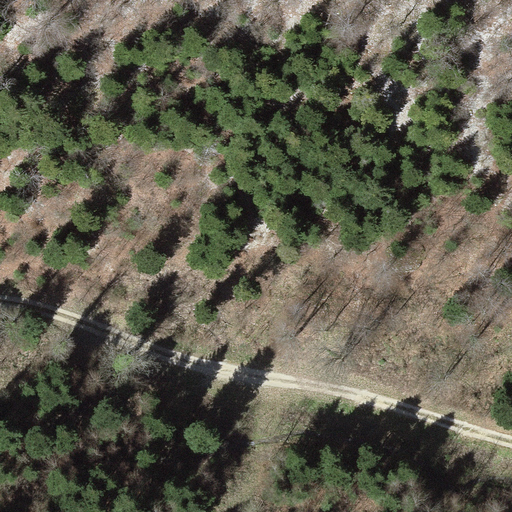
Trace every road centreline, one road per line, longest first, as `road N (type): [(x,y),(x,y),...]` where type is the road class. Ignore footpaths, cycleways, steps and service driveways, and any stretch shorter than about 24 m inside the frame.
road 1 (track): [(511,441),(338,390),(199,363),(0,302)]
road 2 (track): [(226,511),(258,466),(294,383)]
